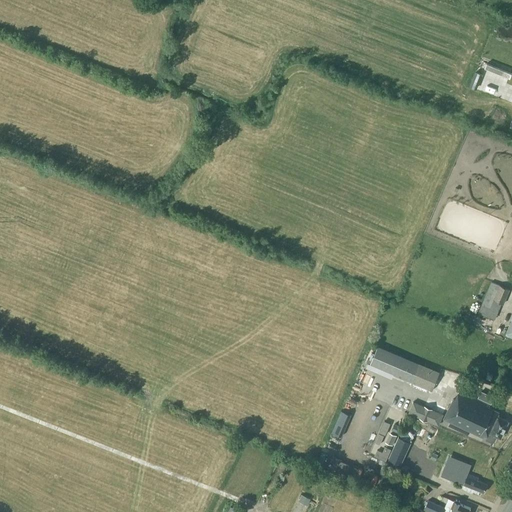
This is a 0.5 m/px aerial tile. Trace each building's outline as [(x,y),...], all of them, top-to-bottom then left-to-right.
[(499,284),(491,281),(478,313),(495,319),(502,302),(503,302),(509,288),(499,284)] [(440,372),(378,346),(370,365),(432,391),(440,372)] [(455,399),(454,398),(444,419),(493,442),(497,435),(500,437),(508,421),(497,415),(499,412),(489,407),(490,405),(459,391),(455,399)] [(420,418),(427,421),(432,409),(425,406),(420,418)] [(392,421),(400,423),(404,412),(396,409),(392,421)] [(339,437),(344,425),(340,423),(334,435),(339,437)] [(333,470),(359,481),(364,468),(337,458),(333,470)] [(453,483),(455,480),(464,484),(462,488),(472,492),(473,491),(478,493),(479,490),(484,492),(487,483),(477,479),(478,477),(468,473),(466,476),(458,473),(458,471),(461,466),(447,460),(444,465),(443,465),(438,477),(453,483)] [(302,494),(299,501),(308,504),(311,498),(302,494)] [(470,511),(470,510),(471,507),(459,502),(459,500),(456,499),(454,500),(450,509),(447,508),(446,510),(449,511),(470,511)] [(441,511),(444,506),(428,500),(423,510),(429,511),(432,511),(433,511),(441,511)]
